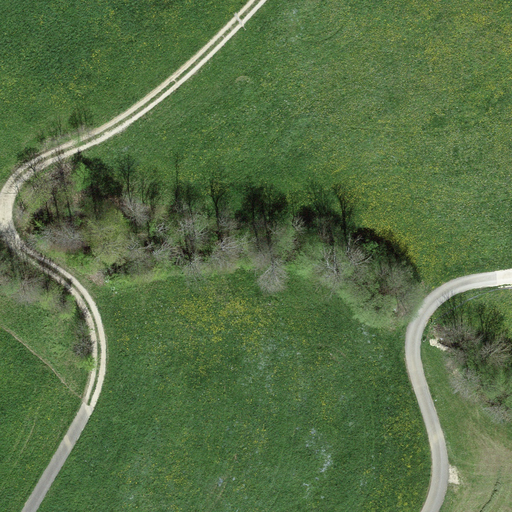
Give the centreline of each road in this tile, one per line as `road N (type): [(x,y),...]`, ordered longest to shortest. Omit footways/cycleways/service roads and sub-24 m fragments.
road 1 (track): [(33,511),(87,407),(95,339),(72,287),(16,255),(3,238),(5,197),(19,180),(152,101),(262,0)]
road 2 (track): [(511,281),(454,289),(430,306),(412,337),(410,372),(439,464),(434,511)]
